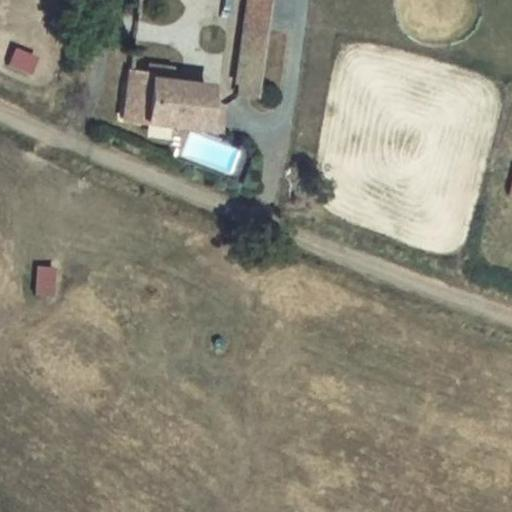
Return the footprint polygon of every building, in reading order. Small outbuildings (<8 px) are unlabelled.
[(246,0),(235,81),(238,82),(254,84),(265,0),(246,0)] [(147,67),(146,80),(141,122),(201,130),(204,105),(206,88),(167,83),(169,70),(147,67)] [(141,122),(146,80),(126,77),(120,118),(141,122)] [(254,84),(238,82),(236,94),(252,96),(254,84)] [(220,106),(204,105),(201,130),(217,132),(220,106)] [(28,293),(46,295),(51,266),(33,263),(28,293)]
